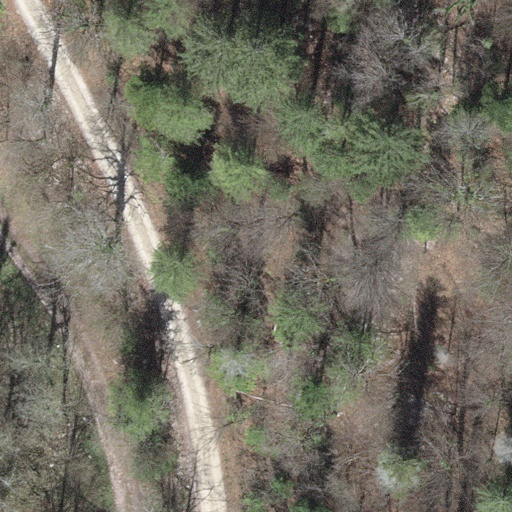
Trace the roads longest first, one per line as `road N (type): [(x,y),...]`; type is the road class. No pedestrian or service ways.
road 1 (track): [(209,511),(184,329),(157,232),(37,0)]
road 2 (track): [(115,511),(37,296),(0,225)]
